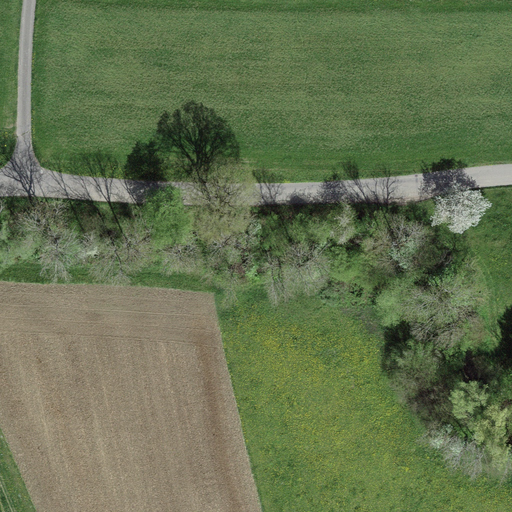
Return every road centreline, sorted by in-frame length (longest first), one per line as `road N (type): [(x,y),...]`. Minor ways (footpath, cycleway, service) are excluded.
road 1 (unclassified): [(511,174),(272,191),(22,179)]
road 2 (residential): [(29,0),(22,179)]
